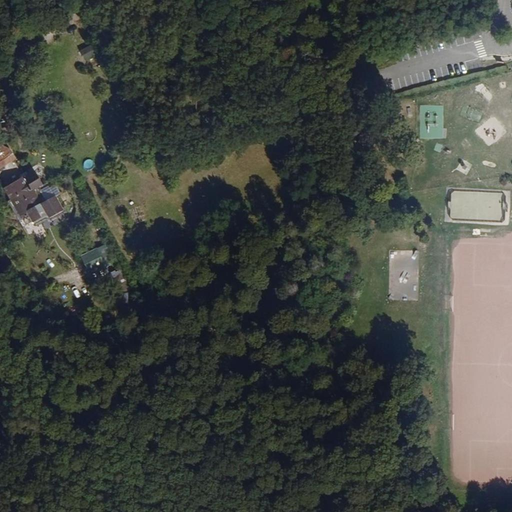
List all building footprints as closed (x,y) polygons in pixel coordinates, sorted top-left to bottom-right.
[(80,50),(86,60),(98,54),(93,44),(80,50)] [(0,129),(1,136),(17,135),(17,128),(0,129)] [(11,150),(0,153),(0,162),(1,165),(9,162),(7,158),(13,156),(11,150)] [(34,189),(43,188),(40,169),(31,171),(34,189)] [(1,197),(6,210),(30,199),(28,192),(31,191),(28,185),(1,197)] [(60,200),(53,186),(45,191),(51,204),(60,200)] [(30,199),(6,210),(12,221),(39,209),(34,196),(30,199)] [(42,240),(28,245),(34,264),(50,260),(42,240)] [(109,275),(106,267),(115,263),(106,244),(81,256),(93,282),(109,275)]
